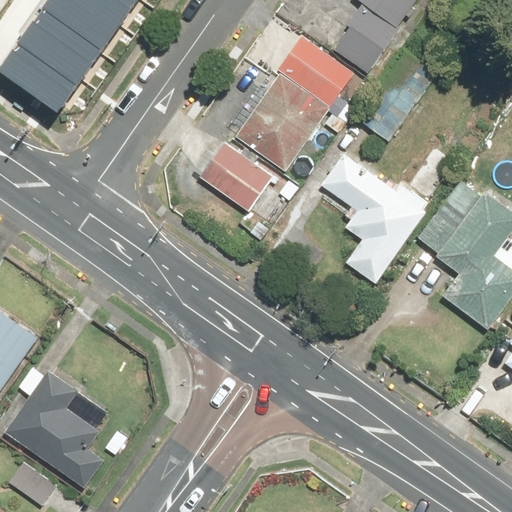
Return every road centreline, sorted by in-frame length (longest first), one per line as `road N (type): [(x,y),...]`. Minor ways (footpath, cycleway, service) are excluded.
road 1 (residential): [(78,211),(226,0)]
road 2 (secondary): [(499,511),(309,379)]
road 3 (secondary): [(229,322),(78,211)]
road 4 (secondary): [(229,322),(273,306),(301,320),(315,348),(309,379)]
road 5 (tertiary): [(269,404),(177,493)]
road 6 (tertiary): [(177,493),(223,378)]
